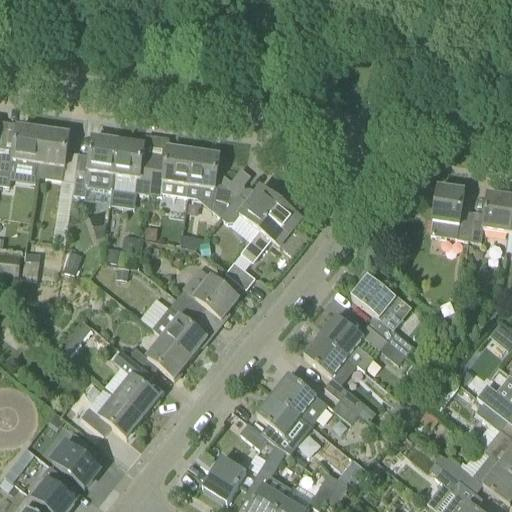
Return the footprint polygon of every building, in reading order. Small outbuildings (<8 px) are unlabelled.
[(7,131),(0,178),(0,189),(11,191),(15,164),(40,168),(41,168),(45,135),(19,131),(19,133),(7,131)] [(74,199),(79,158),(68,156),(71,139),(45,135),(41,168),(40,168),(38,182),(64,186),(55,247),(67,248),(74,199)] [(90,177),(115,181),(120,146),(94,142),(92,160),(79,158),(74,199),(86,201),(90,177)] [(113,193),(151,198),(156,162),(144,161),(146,150),(120,146),(115,181),(113,193)] [(190,190),(194,157),(169,153),(168,164),(156,162),(151,198),(163,200),(165,187),(190,190)] [(212,215),(222,223),(240,200),(218,182),(221,161),(194,157),(190,190),(189,202),(214,205),(212,215)] [(432,240),(470,246),(474,217),(463,215),(465,196),(439,192),(432,240)] [(241,220),(261,236),(282,209),(262,193),(258,198),(252,193),(246,194),(241,200),(240,200),(222,223),(228,228),(236,227),(241,220)] [(484,235),(509,238),(511,219),(511,202),(489,199),(486,218),(474,217),(470,246),(482,247),(484,235)] [(308,243),(296,234),(303,225),(282,209),(261,236),(243,258),(254,266),(271,244),(281,252),(289,258),(294,262),(308,243)] [(156,236),(154,233),(145,232),(144,244),(156,245),(156,236)] [(195,254),(200,248),(203,244),(183,241),(181,252),(195,254)] [(209,247),(200,248),(202,259),(211,258),(209,247)] [(107,253),(105,267),(117,268),(118,254),(107,253)] [(82,261),(69,256),(62,275),(73,280),(82,261)] [(24,279),(39,281),(42,260),(27,258),(24,279)] [(0,280),(20,283),(22,262),(0,259),(0,280)] [(247,295),(256,283),(236,267),(227,278),(247,295)] [(116,285),(128,285),(128,273),(117,272),(116,285)] [(178,304),(202,324),(209,315),(222,325),(240,304),(211,281),(202,274),(185,294),(178,304)] [(377,321),(369,330),(388,346),(407,361),(415,351),(394,334),(412,312),(397,299),(395,302),(369,281),(353,302),(377,321)] [(164,341),(192,363),(208,343),(195,333),(202,324),(178,304),(154,334),(163,341),(164,341)] [(338,320),(321,341),(349,363),(350,363),(360,350),(366,343),(338,320)] [(85,326),(63,354),(71,360),(93,332),(85,326)] [(130,363),(153,381),(160,372),(175,384),(192,363),(164,341),(163,341),(147,361),(138,353),(130,363)] [(334,383),(349,363),(321,341),(305,361),(334,383)] [(388,346),(381,356),(399,370),(407,361),(388,346)] [(123,357),(116,367),(132,380),(116,400),(145,422),(160,403),(145,391),(153,381),(130,363),(123,357)] [(273,400),(302,423),(302,422),(313,431),(329,411),(318,403),(318,402),(290,379),(273,400)] [(439,389),(431,382),(424,392),(432,398),(439,389)] [(330,396),(341,405),(360,419),(367,410),(349,395),(337,386),(330,396)] [(447,406),(436,397),(428,407),(439,416),(447,406)] [(145,422),(116,400),(100,420),(90,413),(82,422),(105,441),(113,431),(128,443),(145,422)] [(302,423),(273,400),(258,420),(286,442),(302,423)] [(360,419),(341,405),(333,414),(352,429),(360,419)] [(501,436),(486,456),(491,460),(511,477),(511,428),(509,426),(491,412),(485,407),(477,417),(501,436)] [(431,433),(440,422),(427,411),(418,423),(431,433)] [(64,426),(55,419),(47,428),(56,436),(64,426)] [(261,454),(269,444),(250,428),(241,438),(261,454)] [(97,457),(75,439),(53,468),(84,493),(100,474),(90,466),(97,457)] [(270,485),(272,481),(287,456),(276,450),(259,478),(270,485)] [(511,507),(511,477),(491,460),(474,482),(510,510),(511,507)] [(258,478),(264,468),(253,461),(247,472),(258,478)] [(445,470),(444,472),(461,486),(469,476),(451,463),(450,465),(445,470)] [(229,509),(247,479),(223,464),(204,494),(229,509)] [(340,485),(351,491),(355,494),(369,477),(354,465),(339,484),(340,485)] [(30,497),(27,500),(42,511),(69,511),(75,506),(68,500),(75,491),(50,471),(40,484),(38,483),(28,495),(30,497)] [(436,482),(453,496),(461,486),(444,472),(442,474),(437,481),(436,482)] [(339,484),(330,478),(310,509),(314,511),(322,511),(327,505),(340,485),(339,484)] [(4,482),(0,487),(0,490),(8,496),(13,489),(4,482)] [(295,499),(306,504),(314,490),(303,484),(295,499)] [(340,485),(327,505),(338,511),(351,491),(340,485)] [(281,511),(287,503),(265,489),(250,511),(281,511)] [(476,511),(458,497),(446,511),(476,511)] [(42,511),(27,500),(17,511),(42,511)] [(302,511),(287,503),(281,511),(302,511)]
